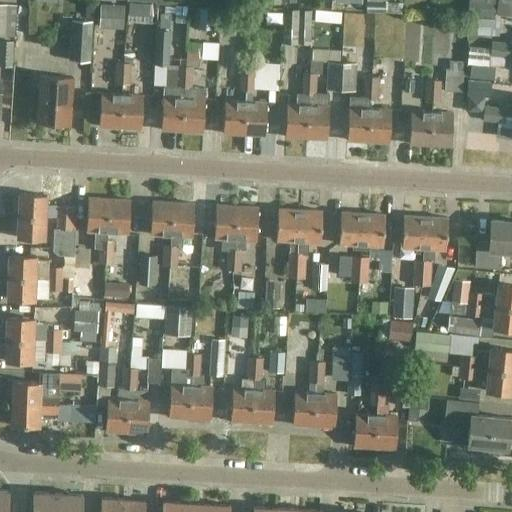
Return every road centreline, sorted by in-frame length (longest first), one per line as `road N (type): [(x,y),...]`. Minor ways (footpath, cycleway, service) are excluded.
road 1 (residential): [(0,461),(511,494)]
road 2 (residential): [(511,186),(0,157)]
